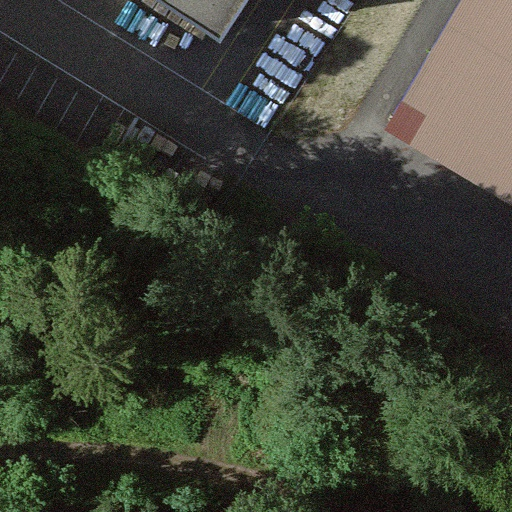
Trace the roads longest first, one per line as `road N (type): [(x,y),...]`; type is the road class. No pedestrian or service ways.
road 1 (track): [(0,479),(173,472),(282,511)]
road 2 (residential): [(228,141),(5,0)]
